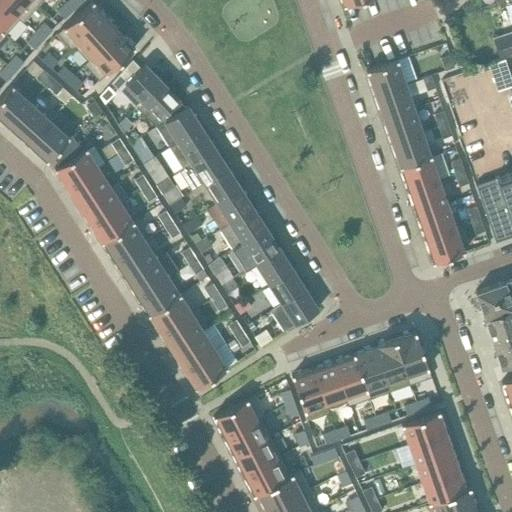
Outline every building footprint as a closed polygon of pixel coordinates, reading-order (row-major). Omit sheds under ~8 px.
[(0,0),(0,29),(5,34),(6,33),(19,18),(0,0)] [(22,22),(37,5),(31,0),(0,0),(19,18),(22,22)] [(92,0),(56,33),(71,50),(75,46),(74,46),(107,16),(92,0)] [(69,0),(67,3),(73,10),(83,1),(81,0),(69,0)] [(73,10),(67,3),(57,11),(64,19),(73,10)] [(87,60),(88,61),(120,31),(107,16),(74,46),(75,46),(87,60)] [(45,23),(36,33),(43,40),(52,30),(45,23)] [(0,46),(9,36),(6,33),(5,34),(0,29),(0,46)] [(87,60),(83,63),(98,80),(135,47),(120,31),(88,61),(87,60)] [(511,31),(493,38),(500,58),(511,53),(511,31)] [(35,49),(43,40),(36,33),(27,43),(35,49)] [(41,59),(51,68),(57,61),(47,52),(41,59)] [(450,54),(440,58),(444,70),(454,67),(450,54)] [(7,65),(14,72),(23,62),(16,56),(7,65)] [(112,82),(135,106),(161,81),(144,64),(140,68),(132,59),(112,82)] [(405,84),(397,59),(366,70),(374,94),(405,84)] [(500,62),(491,65),(499,90),(509,86),(500,62)] [(14,72),(7,65),(0,72),(0,76),(6,82),(14,72)] [(66,82),(73,74),(63,66),(56,73),(66,82)] [(36,77),(45,85),(52,78),(43,69),(36,77)] [(83,83),(73,74),(66,82),(76,91),(83,83)] [(431,75),(421,78),(426,91),(435,87),(431,75)] [(45,85),(55,93),(62,86),(52,78),(45,85)] [(178,99),(161,81),(135,106),(155,126),(157,125),(185,107),(178,100),(178,99)] [(0,96),(0,118),(9,127),(31,102),(11,84),(0,96)] [(414,107),(405,84),(374,94),(382,118),(414,107)] [(99,96),(104,103),(115,92),(108,86),(99,96)] [(93,117),(102,111),(95,100),(86,106),(93,117)] [(9,127),(29,145),(51,120),(50,119),(31,102),(9,127)] [(157,125),(170,146),(200,126),(187,106),(185,107),(157,125)] [(382,118),(391,142),(422,131),(414,107),(382,118)] [(443,110),(434,114),(438,126),(447,123),(443,110)] [(125,117),(117,124),(123,133),(132,124),(125,117)] [(68,135),(51,120),(29,145),(47,161),(52,155),(68,135)] [(447,123),(438,126),(442,138),(452,135),(447,123)] [(170,146),(183,166),(213,146),(200,126),(170,146)] [(391,142),(399,166),(430,155),(422,131),(391,142)] [(52,155),(58,165),(54,168),(55,170),(66,187),(98,166),(87,149),(85,147),(82,150),(70,132),(68,135),(52,155)] [(135,139),(129,143),(135,152),(146,145),(141,136),(135,139)] [(110,143),(117,154),(126,148),(119,137),(110,143)] [(110,143),(98,150),(105,161),(117,154),(110,143)] [(135,152),(143,164),(154,156),(146,145),(135,152)] [(193,188),(203,182),(226,167),(213,146),(183,166),(180,168),(193,188)] [(133,159),(126,148),(117,154),(119,157),(124,165),(133,159)] [(439,179),(430,155),(399,166),(407,190),(439,179)] [(156,184),(167,177),(154,156),(143,164),(156,184)] [(119,157),(111,163),(116,171),(125,166),(124,165),(119,157)] [(450,161),(445,163),(449,175),(454,174),(464,170),(460,158),(450,161)] [(66,187),(78,205),(109,185),(98,166),(66,187)] [(216,202),(239,187),(226,167),(203,182),(216,202)] [(464,170),(454,174),(459,186),(468,183),(464,170)] [(511,171),(475,185),(494,241),(511,234),(511,171)] [(142,174),(134,179),(141,190),(149,185),(142,174)] [(167,177),(156,184),(161,192),(168,188),(170,181),(167,177)] [(407,190),(415,213),(447,203),(439,179),(407,190)] [(168,188),(161,192),(168,203),(179,196),(184,193),(177,182),(168,188)] [(89,223),(121,203),(109,185),(78,205),(89,223)] [(148,201),(156,196),(149,185),(141,190),(148,201)] [(216,202),(229,222),(252,207),(239,187),(216,202)] [(169,204),(174,213),(185,205),(180,197),(169,204)] [(89,223),(101,241),(133,221),(121,203),(89,223)] [(455,226),(447,203),(415,213),(424,237),(455,226)] [(476,206),(467,209),(471,221),(480,218),(476,206)] [(232,249),(242,242),(265,227),(252,207),(229,222),(219,229),(232,249)] [(165,210),(157,216),(164,227),(172,221),(165,210)] [(193,217),(182,224),(187,233),(198,226),(202,223),(196,215),(193,217)] [(480,218),(471,221),(475,234),(485,230),(480,218)] [(144,239),(133,221),(101,241),(113,260),(144,239)] [(171,238),(180,232),(172,221),(164,227),(171,238)] [(464,251),(455,226),(424,237),(432,262),(464,251)] [(255,262),(278,247),(265,227),(242,242),(232,249),(245,269),(255,262)] [(195,244),(200,253),(211,246),(206,237),(195,244)] [(113,260),(124,278),(156,257),(144,239),(113,260)] [(189,247),(180,252),(187,263),(196,258),(189,247)] [(255,262),(268,283),(291,268),(278,247),(255,262)] [(168,276),(156,257),(124,278),(136,296),(168,276)] [(208,264),(213,273),(224,266),(219,257),(208,264)] [(196,258),(187,263),(194,274),(203,268),(196,258)] [(268,283),(281,303),(304,288),(291,268),(268,283)] [(148,314),(180,294),(168,276),(136,296),(148,314)] [(221,285),(226,293),(237,286),(232,277),(221,285)] [(511,278),(503,281),(511,307),(511,278)] [(511,307),(503,281),(474,291),(484,318),(511,307)] [(212,283),(204,288),(211,299),(219,294),(212,283)] [(284,330),(318,308),(304,288),(281,303),(270,309),(284,330)] [(148,314),(159,332),(191,312),(180,294),(148,314)] [(218,310),(226,305),(219,294),(211,299),(218,310)] [(234,305),(239,314),(251,307),(245,298),(234,305)] [(511,307),(484,318),(492,341),(511,334),(511,307)] [(203,330),(191,312),(159,332),(171,350),(203,330)] [(236,319),(227,325),(234,336),(242,330),(236,319)] [(183,369),(215,348),(203,330),(171,350),(183,369)] [(241,346),(249,341),(242,330),(234,336),(241,346)] [(260,346),(271,338),(265,330),(254,337),(260,346)] [(411,332),(394,338),(409,384),(431,376),(415,332),(411,333),(411,332)] [(511,334),(492,341),(501,367),(511,362),(511,334)] [(376,345),(374,346),(389,391),(409,384),(394,338),(376,344),(376,345)] [(374,346),(353,353),(369,398),(389,391),(374,346)] [(227,367),(215,348),(183,369),(194,386),(195,388),(227,367)] [(352,354),(333,360),(347,400),(346,401),(347,405),(369,398),(353,353),(352,354)] [(333,360),(312,367),(326,408),(327,407),(346,401),(347,400),(333,360)] [(312,367),(291,375),(307,420),(329,412),(327,407),(326,408),(312,367)] [(511,377),(501,381),(509,405),(511,403),(511,377)] [(289,389),(280,392),(284,404),(293,401),(289,389)] [(227,408),(212,415),(223,436),(261,417),(265,415),(254,394),(232,406),(227,408)] [(428,397),(416,401),(419,411),(431,406),(428,397)] [(293,401),(284,404),(288,416),(298,413),(293,401)] [(416,401),(403,406),(407,415),(419,411),(416,401)] [(438,410),(401,423),(408,444),(445,431),(438,410)] [(387,411),(375,416),(378,425),(390,421),(387,411)] [(375,416),(362,420),(366,429),(378,425),(375,416)] [(261,417),(223,436),(233,455),(271,436),(261,417)] [(346,426),(334,430),(337,439),(350,435),(346,426)] [(304,430),(294,433),(299,446),(308,442),(304,430)] [(334,430),(322,434),(325,443),(337,439),(334,430)] [(445,431),(408,444),(414,463),(452,450),(445,431)] [(271,436),(233,455),(243,475),(280,455),(271,436)] [(334,446),(322,451),(325,460),(338,456),(337,455),(334,446)] [(353,449),(344,453),(349,465),(358,461),(353,449)] [(452,450),(414,463),(421,483),(459,470),(452,450)] [(312,454),(310,455),(313,465),(325,460),(322,451),(312,454)] [(280,455),(243,475),(253,495),(257,493),(256,492),(290,474),(290,473),(280,455)] [(358,461),(349,465),(355,477),(364,473),(358,461)] [(290,474),(256,492),(257,493),(266,511),(309,489),(299,469),(291,473),(290,473),(290,474)] [(345,470),(336,474),(342,486),(351,482),(345,470)] [(459,470),(421,483),(428,503),(432,501),(465,489),(465,488),(459,470)] [(370,486),(361,490),(367,502),(376,498),(370,486)] [(465,489),(432,501),(436,511),(461,511),(476,507),(469,486),(465,488),(465,489)] [(309,489),(266,511),(308,511),(319,507),(309,489)] [(357,495),(348,499),(354,511),(363,507),(357,495)] [(376,498),(367,502),(371,511),(376,511),(381,510),(376,498)]
